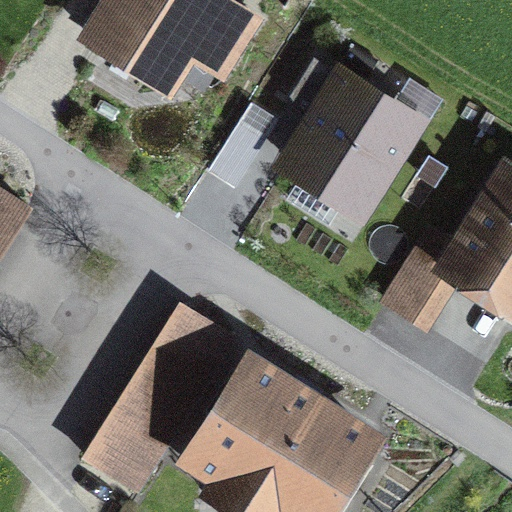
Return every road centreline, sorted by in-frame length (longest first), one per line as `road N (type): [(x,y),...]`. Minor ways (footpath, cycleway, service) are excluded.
road 1 (residential): [(511,453),(181,236)]
road 2 (residential): [(181,236),(60,427)]
road 3 (residential): [(181,236),(0,117)]
